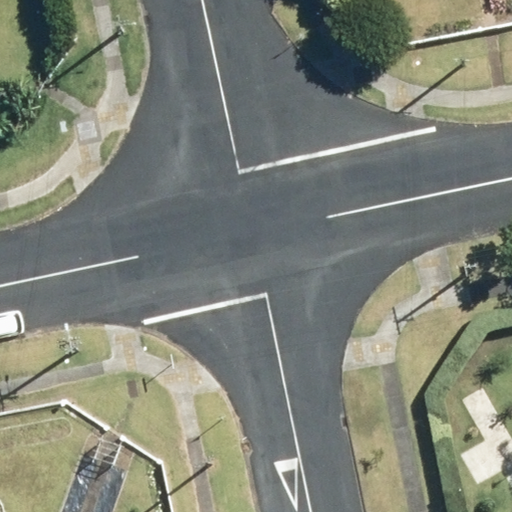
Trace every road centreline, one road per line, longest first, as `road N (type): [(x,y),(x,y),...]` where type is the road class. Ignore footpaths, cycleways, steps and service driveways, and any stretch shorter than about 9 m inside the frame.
road 1 (residential): [(307,511),(252,228)]
road 2 (residential): [(252,228),(511,174)]
road 3 (residential): [(0,279),(252,228)]
road 4 (residential): [(252,228),(205,0)]
